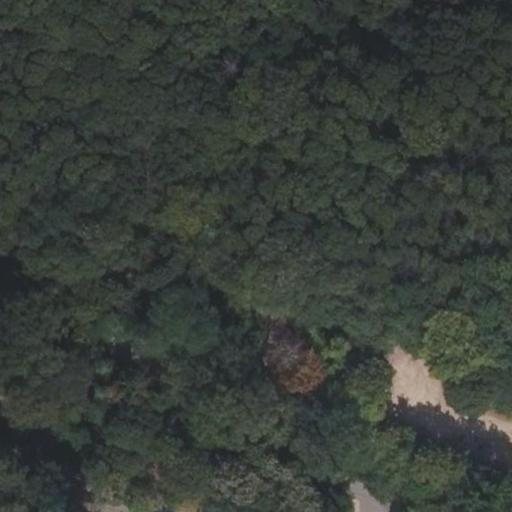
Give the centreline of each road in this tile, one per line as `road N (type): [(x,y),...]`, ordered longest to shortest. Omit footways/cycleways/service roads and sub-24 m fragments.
road 1 (unclassified): [(0,264),(86,334),(426,511)]
road 2 (residential): [(0,462),(128,507)]
